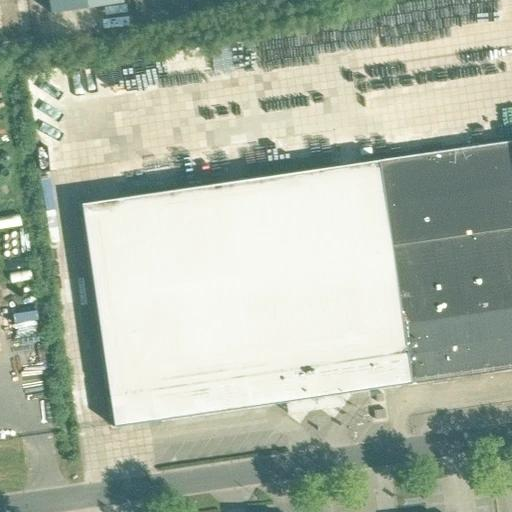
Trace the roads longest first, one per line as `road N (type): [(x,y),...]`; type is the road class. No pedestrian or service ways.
road 1 (unknown): [(102,493),(76,296),(70,176),(83,147),(138,117),(242,96),(416,43),(511,36)]
road 2 (unclassified): [(511,435),(0,508)]
